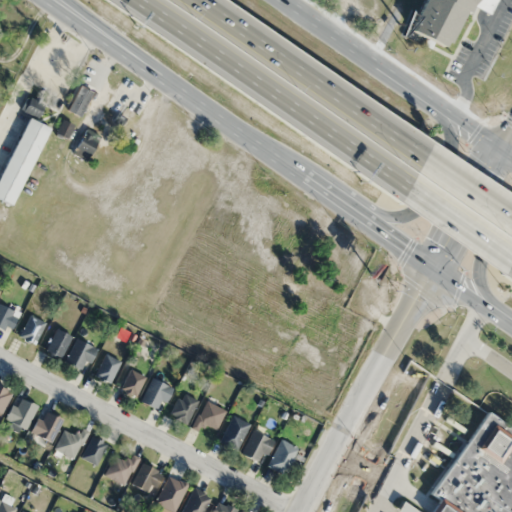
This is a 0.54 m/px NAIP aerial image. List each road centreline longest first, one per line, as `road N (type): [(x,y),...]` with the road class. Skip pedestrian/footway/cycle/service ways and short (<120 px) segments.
road 1 (secondary): [(49,0),(511,324)]
road 2 (motorway): [(128,0),(411,192)]
road 3 (residential): [(298,511),(0,355)]
road 4 (residential): [(438,275),(305,511)]
road 5 (motorway): [(428,152),(206,0)]
road 6 (secondary): [(511,151),(292,0)]
road 7 (secondary): [(346,211),(381,218),(416,206),(451,139),(433,97)]
road 8 (motorway): [(63,0),(194,102)]
road 9 (tertiary): [(438,275),(511,137)]
road 10 (motorway): [(411,192),(511,262)]
